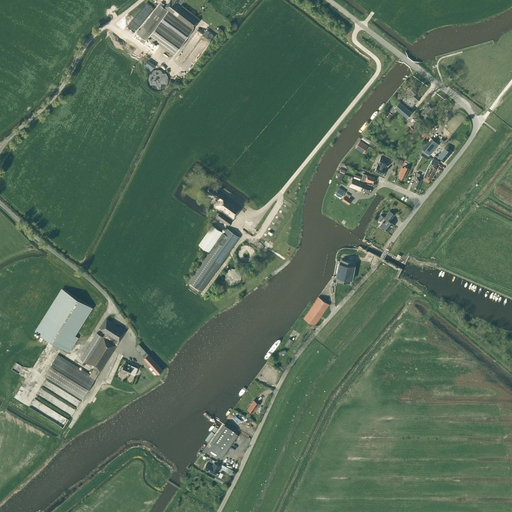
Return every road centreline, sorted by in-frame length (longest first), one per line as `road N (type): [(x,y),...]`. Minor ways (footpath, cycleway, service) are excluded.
road 1 (unclassified): [(219,511),(284,373),(380,258)]
road 2 (unclassified): [(421,200),(472,135),(474,119),(328,0)]
road 3 (unclassified): [(0,145),(59,89),(95,33),(141,0)]
road 4 (track): [(167,480),(134,452),(59,511)]
